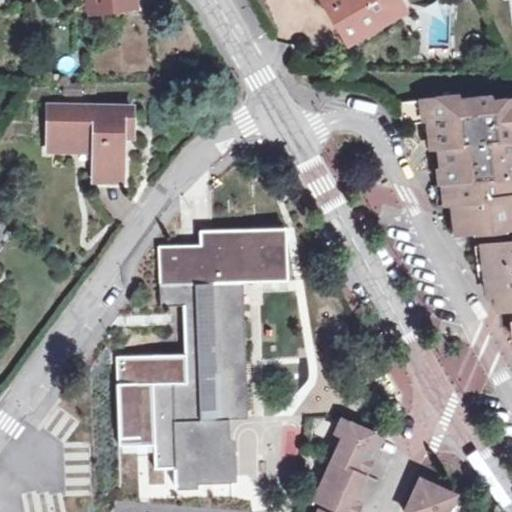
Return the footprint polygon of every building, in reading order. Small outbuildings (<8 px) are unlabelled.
[(90,0),(92,12),(136,6),(135,0),(90,0)] [(325,0),(349,38),(401,7),(397,0),(325,0)] [(453,55),(450,3),(417,5),(421,57),(453,55)] [(511,224),(511,96),(491,99),(490,95),(458,99),(457,95),(434,98),(428,92),(424,98),(400,101),(403,121),(427,118),(429,138),(433,137),(434,146),(443,145),(448,182),(445,182),(448,203),(454,202),(458,231),(511,224)] [(121,181),(121,136),(122,126),(132,125),(132,108),(48,108),(48,151),(93,151),(93,180),(121,181)] [(122,126),(121,136),(132,137),(132,125),(122,126)] [(153,383),(156,468),(175,467),(176,484),(231,482),(228,418),(247,417),(241,278),(284,277),(282,227),(201,230),(202,245),(158,247),(160,308),(184,307),(187,381),(153,383)] [(511,308),(511,239),(481,243),(486,278),(487,278),(489,293),(495,293),(497,310),(511,308)] [(392,415),(405,410),(399,391),(386,395),(392,415)] [(324,502),(344,511),(356,511),(362,501),(355,498),(378,448),(370,444),(376,431),(345,416),(338,430),(346,434),(322,485),(330,488),(324,502)] [(31,493),(30,511),(68,511),(69,493),(90,494),(91,451),(64,451),(63,494),(31,493)] [(407,511),(447,511),(456,493),(423,478),(407,511)]
